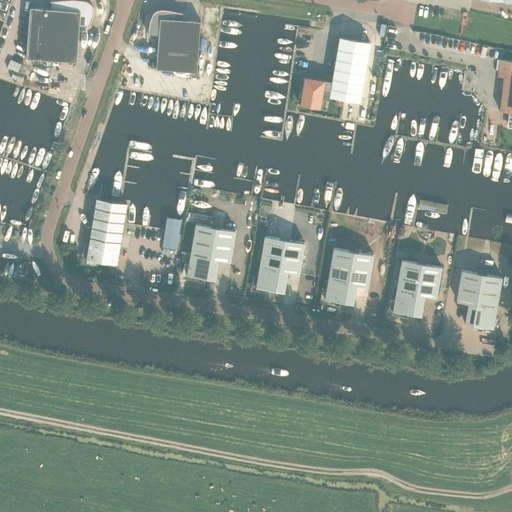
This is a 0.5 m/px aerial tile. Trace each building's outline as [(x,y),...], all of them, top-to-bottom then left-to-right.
[(30,7),(26,58),(77,62),(79,26),(89,26),(92,18),(93,17),(93,16),(94,15),(94,14),(94,13),(94,12),(94,10),(94,9),(93,8),(93,7),(93,6),(92,5),(91,4),(90,3),(89,2),(88,1),(87,1),(86,0),(85,0),(58,0),(51,1),(50,9),(30,7)] [(158,43),(198,46),(200,21),(181,20),(182,13),(179,12),(176,11),(173,11),(170,10),(165,10),(162,9),(161,10),(160,10),(158,11),(157,12),(156,13),(155,14),(154,15),(153,15),(152,16),(151,18),(150,19),(150,20),(149,22),(149,23),(148,24),(148,26),(148,27),(148,29),(148,31),(148,33),(148,34),(148,36),(149,36),(158,37),(158,43)] [(332,82),(330,92),(329,97),(360,102),(370,42),(340,37),(332,82)] [(197,72),(198,46),(158,43),(156,68),(197,72)] [(511,60),(499,59),(498,70),(504,71),(499,110),(509,112),(507,124),(511,124),(511,60)] [(330,92),(332,82),(325,80),(304,77),(300,105),(320,108),(321,100),(322,100),(323,90),(330,92)] [(100,199),(96,198),(91,228),(79,226),(78,236),(90,238),(88,250),(86,258),(102,261),(104,261),(103,267),(126,270),(128,256),(118,254),(127,203),(111,201),(100,199)] [(181,219),(167,217),(165,229),(162,247),(177,249),(181,219)] [(215,227),(196,224),(190,254),(187,274),(207,278),(215,227)] [(215,227),(207,278),(215,279),(219,259),(230,261),(236,231),(215,227)] [(276,290),(284,239),(265,236),(259,266),(256,286),(276,290)] [(284,239),(276,290),(284,291),(288,271),(299,273),(305,243),(284,239)] [(345,302),(353,251),(334,248),(328,278),(325,298),(345,302)] [(353,251),(345,302),(353,303),(357,283),(368,285),(373,255),(353,251)] [(413,314),(421,263),(401,260),(396,290),(392,310),(413,314)] [(421,263),(413,314),(421,315),(425,295),(436,297),(442,267),(421,263)] [(473,324),(482,274),(462,270),(456,300),(468,302),(464,323),(473,324)] [(482,274),(473,324),(493,328),(497,307),(496,307),(502,277),(482,274)]
